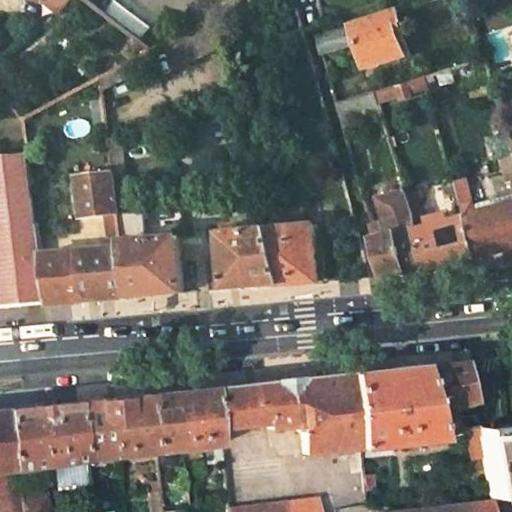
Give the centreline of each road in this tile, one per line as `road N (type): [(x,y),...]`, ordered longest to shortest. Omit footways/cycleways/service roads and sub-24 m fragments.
road 1 (primary): [(511,295),(0,343)]
road 2 (primary): [(0,373),(511,326)]
